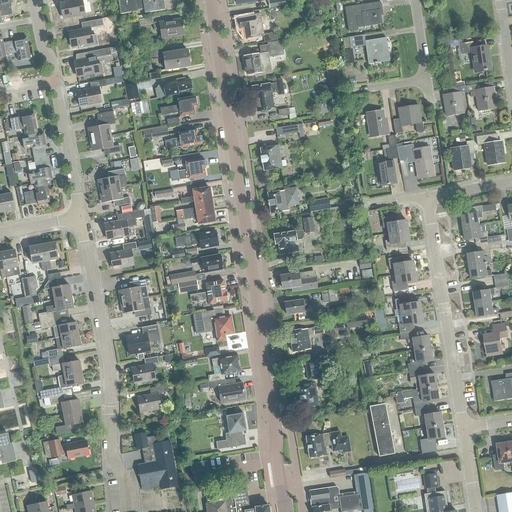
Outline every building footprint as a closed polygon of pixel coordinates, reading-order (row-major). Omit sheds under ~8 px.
[(0,0),(0,16),(11,15),(9,3),(11,2),(10,0),(0,0)] [(60,3),(63,19),(84,15),(80,0),(73,0),(60,3)] [(118,0),(120,15),(138,12),(138,10),(144,9),(145,13),(165,10),(162,0),(118,0)] [(298,0),(277,0),(268,2),(269,8),(299,3),(298,0)] [(382,11),(380,3),(345,8),(349,32),(358,31),(357,28),(382,24),(380,11),(382,11)] [(241,19),(238,22),(239,27),(241,29),(244,28),(245,28),(245,30),(244,30),(246,39),(262,36),(263,36),(264,36),(264,35),(264,34),(260,14),(254,15),(254,16),(241,19)] [(111,18),(102,20),(103,26),(112,24),(111,18)] [(141,27),(153,25),(154,30),(160,29),(162,39),(185,35),(182,20),(159,24),(159,22),(153,23),(153,19),(140,21),(141,27)] [(82,29),(68,32),(71,48),(79,46),(79,48),(97,45),(95,36),(91,37),(89,29),(95,27),(103,26),(102,20),(94,21),(81,24),(82,29)] [(263,36),(262,36),(264,43),(277,41),(275,32),(272,33),(269,34),(267,35),(267,34),(264,34),(264,35),(264,36),(263,36)] [(386,39),(365,42),(364,36),(349,39),(351,48),(365,46),(368,65),(389,62),(386,39)] [(13,41),(2,43),(5,55),(16,53),(17,61),(30,58),(26,37),(13,39),(13,41)] [(491,70),(487,47),(482,48),(481,41),(460,44),(461,55),(472,53),(475,72),(491,70)] [(261,54),(244,57),(247,74),(255,73),(256,76),(271,73),(268,58),(284,56),(281,42),(268,44),(269,46),(260,48),(261,54)] [(164,58),(165,70),(190,67),(187,50),(163,54),(162,47),(149,49),(151,60),(164,58)] [(109,49),(87,53),(88,59),(74,62),(77,77),(94,74),(94,75),(103,74),(101,63),(96,64),(95,58),(110,55),(109,49)] [(326,70),(329,89),(341,87),(338,68),(326,70)] [(190,82),(190,80),(185,81),(184,78),(162,83),(163,87),(154,89),(156,98),(177,93),(177,91),(192,89),(191,86),(192,86),(191,82),(190,82)] [(77,91),(80,107),(101,103),(98,88),(106,86),(104,80),(90,83),(91,89),(77,91)] [(253,87),(250,91),(251,95),(255,98),(257,111),(271,109),(270,108),(274,108),(272,95),(274,95),(274,93),(278,92),(278,95),(284,94),(282,80),(276,81),(276,83),(253,87)] [(124,87),(128,101),(135,99),(139,98),(136,84),(124,87)] [(466,87),(465,87),(466,93),(470,93),(471,98),(476,97),(477,97),(479,110),(478,110),(478,111),(496,108),(496,107),(495,107),(492,89),(493,89),(493,88),(483,90),(482,84),(481,84),(466,87)] [(443,96),(442,96),(443,97),(444,97),(446,115),(445,115),(446,116),(463,113),(463,112),(462,113),(459,94),(460,94),(466,93),(465,87),(465,86),(464,86),(456,88),(455,88),(456,94),(443,96)] [(178,105),(160,109),(162,116),(180,113),(180,116),(195,114),(193,106),(196,106),(195,103),(196,103),(196,99),(194,99),(194,97),(177,99),(178,105)] [(328,100),(318,102),(319,108),(329,106),(328,100)] [(423,132),(422,124),(419,106),(399,109),(401,120),(394,121),(396,135),(404,133),(402,127),(415,125),(417,133),(423,132)] [(24,128),(25,135),(38,133),(34,112),(22,115),(22,116),(11,119),(13,130),(24,128)] [(88,128),(90,140),(110,136),(108,125),(115,124),(113,112),(96,115),(98,121),(101,120),(102,126),(88,128)] [(367,114),(370,138),(388,135),(386,124),(384,124),(384,121),(383,112),(367,114)] [(167,120),(168,126),(179,124),(178,118),(167,120)] [(276,129),(277,136),(298,133),(297,126),(276,129)] [(151,130),(152,138),(168,135),(167,128),(151,130)] [(151,130),(142,132),(143,139),(152,138),(151,130)] [(180,138),(170,140),(172,148),(181,146),(183,149),(186,148),(188,146),(200,144),(200,143),(203,141),(202,136),(199,136),(199,134),(197,135),(196,130),(179,134),(180,138)] [(32,147),(34,158),(46,156),(44,144),(45,144),(43,132),(38,133),(25,135),(22,136),(25,148),(32,147)] [(496,134),(491,135),(477,137),(478,145),(485,144),(489,165),(505,163),(502,141),(498,142),(496,134)] [(110,136),(90,140),(92,151),(106,148),(107,154),(120,152),(119,145),(112,147),(110,136)] [(389,145),(390,149),(396,148),(394,136),(388,137),(389,145)] [(451,149),(455,171),(472,168),(470,155),(475,154),(473,141),(467,142),(467,146),(451,149)] [(412,145),(397,148),(399,162),(407,160),(415,159),(415,162),(418,176),(434,173),(429,147),(413,150),(412,145)] [(260,149),(264,171),(282,168),(279,146),(260,149)] [(393,159),(398,158),(396,148),(390,149),(386,150),(388,162),(377,164),(380,186),(396,184),(393,159)] [(3,152),(5,164),(11,163),(9,151),(3,152)] [(31,184),(34,183),(47,180),(52,179),(50,167),(48,167),(46,156),(34,158),(36,170),(28,171),(31,184)] [(187,169),(178,171),(180,180),(188,179),(191,181),(194,180),(195,178),(205,176),(204,168),(205,168),(205,166),(207,165),(206,161),(203,161),(203,159),(185,162),(187,169)] [(162,162),(163,168),(173,166),(172,160),(162,162)] [(10,186),(16,185),(12,163),(6,164),(10,186)] [(98,180),(100,191),(120,188),(127,187),(124,169),(111,172),(112,178),(98,180)] [(34,183),(36,190),(24,192),(26,204),(37,202),(38,204),(51,201),(47,180),(34,183)] [(11,194),(3,196),(1,187),(0,187),(0,205),(1,213),(14,210),(11,194)] [(120,188),(100,191),(102,203),(116,200),(117,206),(130,204),(129,197),(122,199),(120,188)] [(181,204),(195,202),(211,199),(209,188),(193,191),(194,196),(181,199),(181,204)] [(297,188),(268,193),(271,214),(288,211),(288,207),(299,205),(297,188)] [(155,193),(156,199),(173,196),(172,189),(155,193)] [(308,202),(310,213),(330,209),(328,198),(308,202)] [(183,210),(183,215),(213,210),(211,199),(195,202),(196,208),(183,210)] [(151,207),(153,222),(161,221),(158,206),(151,207)] [(105,224),(108,239),(128,236),(126,227),(136,226),(135,219),(145,217),(143,210),(117,215),(118,221),(105,224)] [(183,215),(184,217),(184,220),(198,217),(199,224),(215,221),(213,210),(183,215)] [(462,216),(464,228),(480,226),(479,219),(483,218),(482,213),(462,216)] [(387,228),(388,235),(408,232),(406,221),(395,223),(393,217),(381,219),(383,229),(387,228)] [(302,219),(305,234),(314,232),(312,218),(302,219)] [(186,231),(184,223),(173,226),(174,233),(186,231)] [(480,226),(464,228),(466,241),(482,238),(483,245),(489,244),(501,242),(502,242),(501,236),(487,238),(485,226),(481,227),(480,226)] [(276,244),(278,244),(280,254),(305,251),(303,240),(296,241),(296,238),(303,237),(302,231),(274,235),(276,244)] [(218,244),(219,243),(218,238),(217,237),(216,232),(201,235),(201,234),(178,238),(180,248),(199,244),(200,249),(218,246),(218,244)] [(408,232),(388,235),(389,241),(385,242),(387,252),(407,248),(406,243),(410,242),(408,232)] [(41,246),(46,271),(51,270),(49,261),(57,259),(54,243),(41,246)] [(110,254),(113,269),(134,265),(131,250),(136,249),(135,243),(122,245),(123,251),(110,254)] [(28,248),(32,264),(40,263),(42,271),(46,271),(41,246),(28,248)] [(185,251),(186,257),(197,255),(196,249),(185,251)] [(20,275),(19,266),(18,266),(17,266),(14,251),(1,253),(6,278),(20,275)] [(184,251),(171,253),(172,259),(185,257),(184,251)] [(478,253),(468,255),(470,267),(486,264),(491,263),(490,253),(484,253),(484,252),(478,253)] [(190,259),(190,257),(182,259),(183,264),(186,267),(191,266),(191,264),(202,262),(203,267),(201,268),(202,271),(204,272),(204,274),(222,270),(221,263),(222,262),(221,259),(220,258),(220,256),(202,259),(202,257),(190,259)] [(394,269),(395,275),(414,272),(413,262),(401,264),(400,258),(388,260),(389,270),(394,269)] [(371,259),(359,261),(360,270),(372,268),(371,259)] [(486,264),(470,267),(472,279),(492,276),(491,271),(487,271),(486,264)] [(283,289),(292,288),(293,292),(317,288),(315,279),(314,272),(297,275),(297,274),(281,277),(283,289)] [(414,272),(395,275),(396,282),(392,283),(393,293),(406,291),(405,286),(416,284),(414,272)] [(48,281),(49,281),(56,279),(60,279),(59,273),(47,275),(48,281)] [(195,275),(187,277),(187,273),(170,276),(171,285),(196,281),(195,275)] [(508,280),(507,274),(494,276),(495,283),(508,280)] [(37,289),(35,277),(27,278),(31,297),(36,296),(35,289),(37,289)] [(27,278),(21,279),(25,299),(31,297),(27,278)] [(52,289),(54,300),(71,297),(69,286),(57,288),(56,279),(49,281),(44,287),(45,290),(52,289)] [(119,291),(121,302),(141,299),(148,297),(144,280),(131,283),(133,288),(119,291)] [(508,280),(495,283),(496,289),(509,287),(508,280)] [(179,291),(197,288),(196,281),(177,285),(178,285),(179,291)] [(208,300),(209,304),(210,304),(212,305),(215,304),(215,303),(226,301),(228,298),(227,294),(225,293),(223,281),(205,284),(207,293),(197,294),(198,301),(208,300)] [(321,291),(323,304),(339,302),(337,288),(321,291)] [(474,293),(476,305),(492,303),(491,296),(495,295),(494,289),(490,290),(474,293)] [(52,313),(73,309),(71,297),(54,300),(55,306),(45,307),(46,314),(39,315),(40,322),(53,319),(52,313)] [(141,299),(121,302),(123,314),(137,311),(139,317),(151,315),(150,308),(148,297),(141,299)] [(285,303),(287,316),(304,313),(303,307),(311,306),(310,299),(301,301),(301,300),(285,303)] [(400,310),(401,317),(421,314),(419,303),(408,305),(407,299),(394,301),(396,311),(400,310)] [(476,305),(478,318),(498,315),(497,309),(493,309),(492,303),(476,305)] [(196,335),(215,331),(217,342),(225,341),(224,336),(233,334),(230,317),(225,318),(223,309),(192,315),(196,335)] [(382,310),(374,312),(376,322),(384,320),(382,310)] [(2,313),(7,333),(14,332),(9,311),(1,312),(1,313),(2,313)] [(398,324),(400,334),(414,332),(412,332),(411,326),(423,324),(421,314),(401,317),(402,323),(398,324)] [(365,316),(345,319),(347,329),(367,326),(365,316)] [(40,322),(41,329),(54,327),(53,319),(40,322)] [(53,327),(55,339),(77,335),(76,323),(53,327)] [(149,351),(148,343),(160,341),(157,326),(157,325),(141,328),(141,329),(142,335),(126,338),(129,355),(149,351)] [(485,336),(488,357),(503,354),(501,338),(508,337),(506,325),(493,327),(495,334),(485,336)] [(323,333),(322,327),(289,332),(293,353),(310,350),(308,336),(323,333)] [(412,342),(414,351),(430,349),(428,336),(416,338),(414,332),(400,334),(401,341),(407,340),(407,343),(412,342)] [(27,343),(37,342),(36,335),(26,337),(27,343)] [(55,339),(56,345),(62,344),(63,349),(80,346),(77,335),(55,339)] [(205,350),(207,357),(219,355),(218,348),(205,350)] [(47,352),(41,353),(43,360),(49,359),(62,357),(61,350),(61,349),(57,350),(47,352)] [(408,365),(409,372),(423,370),(422,364),(433,362),(430,349),(414,351),(415,360),(410,361),(410,365),(408,365)] [(172,354),(163,356),(165,364),(173,362),(172,354)] [(63,370),(64,376),(81,373),(79,362),(64,364),(62,357),(49,359),(50,367),(52,366),(53,372),(63,370)] [(238,365),(237,357),(224,359),(224,358),(211,360),(213,370),(220,368),(221,374),(208,377),(209,383),(225,381),(224,374),(239,371),(239,370),(240,369),(239,366),(238,365)] [(132,368),(135,384),(155,380),(152,365),(158,363),(157,358),(144,360),(145,366),(132,368)] [(324,378),(320,359),(304,362),(307,381),(324,378)] [(420,389),(420,390),(436,387),(434,375),(424,376),(423,370),(409,372),(411,384),(415,383),(416,390),(420,389)] [(58,377),(60,388),(42,392),(39,392),(39,393),(40,399),(63,395),(62,388),(83,384),(81,373),(64,376),(58,377)] [(491,382),(494,402),(511,399),(511,376),(504,377),(505,380),(491,382)] [(220,402),(245,399),(242,383),(225,386),(225,381),(209,383),(210,389),(217,388),(220,402)] [(168,386),(162,387),(149,389),(151,395),(137,398),(140,413),(161,410),(158,394),(169,392),(168,386)] [(319,406),(316,386),(299,389),(302,408),(319,406)] [(439,400),(436,387),(402,393),(403,400),(421,397),(422,402),(414,404),(415,411),(429,408),(428,402),(439,400)] [(61,404),(63,415),(80,412),(78,401),(65,403),(63,395),(40,399),(42,407),(61,404)] [(0,461),(8,460),(7,456),(12,455),(10,444),(7,434),(0,435),(0,402),(0,401),(0,461)] [(370,407),(379,457),(395,454),(385,404),(370,407)] [(424,416),(426,428),(442,426),(440,413),(430,415),(429,408),(415,411),(416,418),(424,416)] [(80,412),(63,415),(65,426),(56,428),(57,435),(70,432),(69,426),(82,423),(80,412)] [(216,443),(217,450),(246,445),(244,431),(246,431),(243,414),(226,417),(229,434),(225,435),(226,441),(216,443)] [(442,426),(426,428),(428,441),(420,442),(421,449),(435,447),(434,440),(445,438),(442,426)] [(177,487),(169,441),(160,443),(159,436),(148,438),(147,433),(134,435),(137,450),(142,449),(145,464),(137,466),(142,491),(160,488),(161,490),(177,487)] [(307,438),(310,458),(327,455),(326,447),(332,446),(333,452),(342,451),(343,453),(351,452),(348,438),(342,439),(341,433),(331,434),(332,439),(329,439),(329,434),(307,438)] [(89,457),(86,441),(65,445),(65,446),(60,447),(59,440),(48,442),(51,459),(62,457),(62,456),(67,455),(67,460),(89,457)] [(511,462),(509,441),(500,443),(500,445),(498,445),(500,458),(494,459),(495,471),(505,470),(504,463),(511,462)] [(189,464),(191,473),(207,470),(205,461),(189,464)] [(417,466),(392,470),(393,476),(413,473),(413,471),(418,470),(417,466)] [(37,482),(34,469),(28,470),(31,483),(37,482)] [(358,469),(345,471),(345,470),(330,473),(331,479),(346,476),(359,474),(358,469)] [(337,488),(310,492),(312,511),(330,511),(330,510),(341,509),(341,511),(355,511),(363,511),(373,511),(373,510),(368,474),(354,476),(356,493),(339,495),(338,490),(337,488)] [(426,511),(455,511),(456,511),(455,511),(447,511),(445,492),(436,494),(435,488),(437,488),(435,475),(424,477),(426,489),(427,495),(424,496),(426,511)] [(56,496),(67,493),(65,487),(54,489),(56,496)] [(74,507),(93,503),(90,491),(71,495),(73,504),(65,506),(67,510),(74,509),(74,507)] [(246,491),(206,497),(207,504),(206,504),(207,511),(269,511),(268,506),(254,509),(249,510),(246,491)] [(511,511),(511,494),(498,496),(499,511),(511,511)] [(46,502),(26,506),(27,511),(51,511),(53,511),(52,507),(47,508),(46,502)] [(74,511),(94,511),(93,503),(74,507),(74,509),(74,511)]
